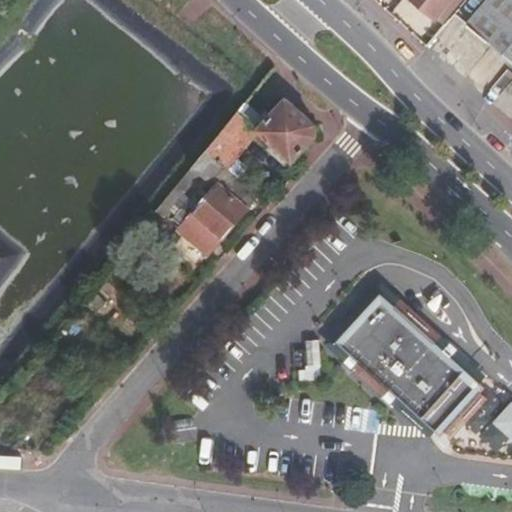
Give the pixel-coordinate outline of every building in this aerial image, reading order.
[(433,17),(447,0),(407,0),(431,20),(433,17)] [(457,0),(447,0),(433,17),(440,21),(457,0)] [(511,0),(501,0),(478,27),(511,57),(511,0)] [(316,122),(288,96),(279,106),(260,129),(292,158),(315,133),(316,122)] [(260,129),(239,110),(205,151),(225,168),(260,129)] [(225,168),(205,151),(155,211),(161,216),(198,172),(212,184),(225,168)] [(245,208),(217,183),(206,197),(201,193),(191,205),(195,208),(176,229),(205,253),(245,208)] [(387,292),(380,298),(339,342),(351,353),(351,357),(426,425),(445,442),(492,385),(401,305),(387,292)] [(324,374),(322,339),(309,339),(310,374),(324,374)] [(511,406),(498,421),(511,433),(511,406)] [(505,456),(511,448),(511,435),(497,422),(484,436),(505,456)]
